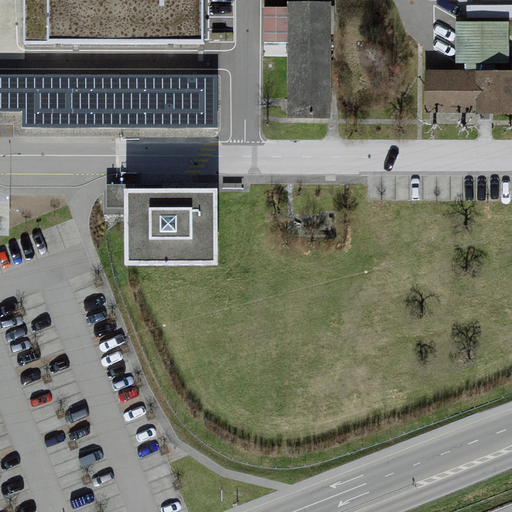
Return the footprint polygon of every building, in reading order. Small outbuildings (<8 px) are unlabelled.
[(28,0),(28,47),(204,46),(203,0),(28,0)] [(330,122),(332,6),(327,6),(290,5),(289,11),(289,47),(289,57),(288,99),(288,112),(288,117),(287,121),(330,122)] [(511,6),(467,6),(467,18),(508,18),(511,17),(511,6)] [(289,11),(265,10),(264,46),(289,47),(289,11)] [(508,25),(458,24),(458,65),(509,66),(510,35),(510,25),(508,25)] [(430,74),(426,74),(426,115),(479,116),(479,74),(430,74)] [(511,75),(481,75),(480,117),(511,117),(511,75)] [(215,78),(0,76),(0,114),(26,114),(26,119),(26,132),(110,132),(150,132),(215,132),(215,78)] [(107,210),(129,210),(129,195),(217,195),(217,185),(107,185),(107,210)] [(224,274),(223,195),(217,195),(129,195),(129,210),(130,274),(137,274),(224,274)]
